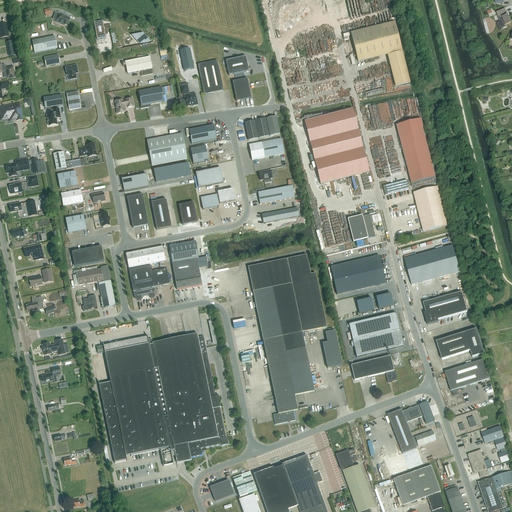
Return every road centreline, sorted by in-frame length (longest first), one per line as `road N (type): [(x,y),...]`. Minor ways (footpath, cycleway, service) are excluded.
road 1 (unclassified): [(126,317),(200,302),(222,310),(255,453)]
road 2 (unclassified): [(126,246),(244,218),(228,113)]
road 3 (unclassified): [(255,453),(432,385)]
road 4 (tertiary): [(60,511),(23,337)]
road 5 (unclassified): [(432,385),(391,246)]
road 6 (unclassified): [(476,511),(432,385)]
road 7 (unclassified): [(103,130),(228,113)]
